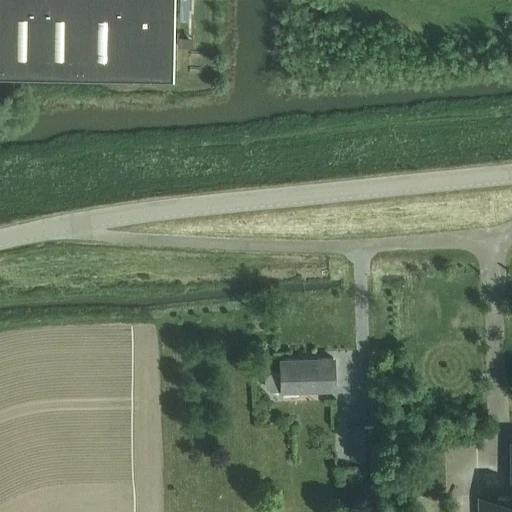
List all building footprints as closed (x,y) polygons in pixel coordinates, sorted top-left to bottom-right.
[(1,0),(0,74),(40,74),(41,0),(1,0)] [(41,0),(40,74),(80,75),(81,0),(41,0)] [(81,0),(80,75),(131,76),(132,0),(81,0)] [(132,0),(131,76),(174,77),(174,0),(132,0)] [(282,358),(282,371),(270,371),(266,375),(266,383),(270,387),(282,387),(282,389),(334,388),(334,357),(282,358)] [(353,460),(359,460),(379,459),(378,427),(352,428),(353,460)] [(478,511),(511,511),(511,440),(511,497),(479,498),(478,511)]
